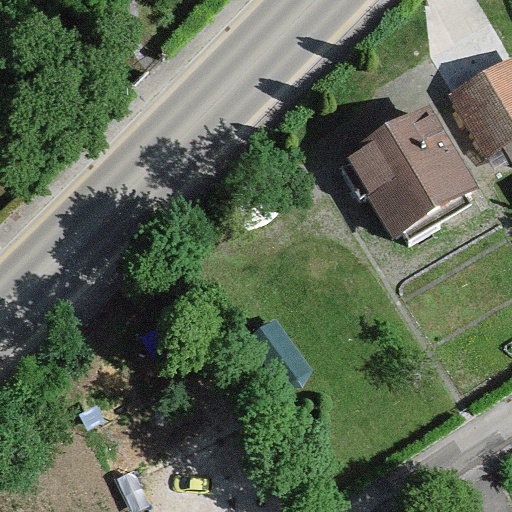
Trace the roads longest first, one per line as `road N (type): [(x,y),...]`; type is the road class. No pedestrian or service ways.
road 1 (primary): [(319,0),(0,315)]
road 2 (residential): [(511,431),(363,511)]
